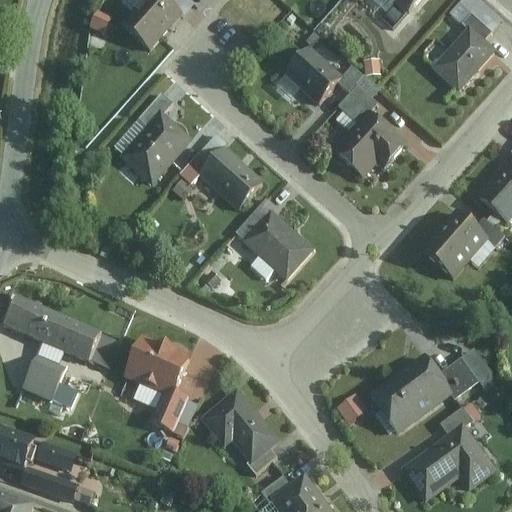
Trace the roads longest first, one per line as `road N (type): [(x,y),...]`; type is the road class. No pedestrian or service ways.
road 1 (residential): [(3,239),(82,259),(263,365)]
road 2 (residential): [(186,71),(376,249)]
road 3 (tertiary): [(40,0),(3,239)]
road 4 (residential): [(511,85),(376,249)]
road 5 (residential): [(263,365),(370,511)]
road 6 (residential): [(376,249),(263,365)]
